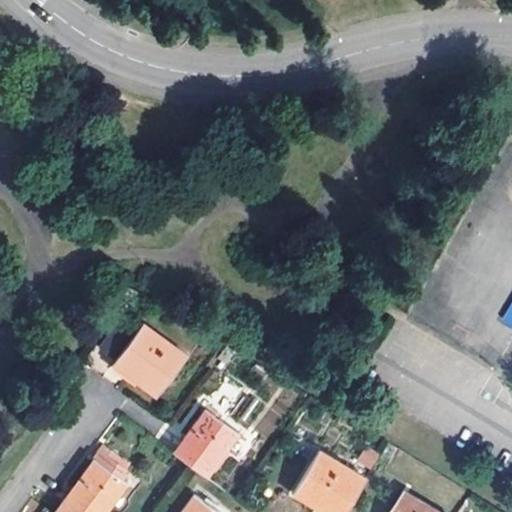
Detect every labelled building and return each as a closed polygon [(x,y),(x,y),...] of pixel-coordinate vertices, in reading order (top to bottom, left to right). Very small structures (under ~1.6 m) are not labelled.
[(142,354),(132,368),(159,386),(189,346),(145,315),(125,342),(142,354)] [(132,368),(142,354),(125,342),(115,355),(132,368)] [(208,402),(176,444),(209,467),(239,424),(208,402)] [(94,455),(55,506),(63,511),(100,511),(136,466),(119,453),(122,449),(107,438),(97,450),(94,455)] [(368,469),(321,441),(294,483),(327,504),(336,490),(349,498),(368,469)] [(119,453),(136,466),(139,462),(122,449),(119,453)] [(409,483),(390,511),(454,511),(455,511),(409,483)] [(195,485),(175,511),(227,511),(229,510),(195,485)] [(340,511),(349,498),(336,490),(327,504),(340,511)]
